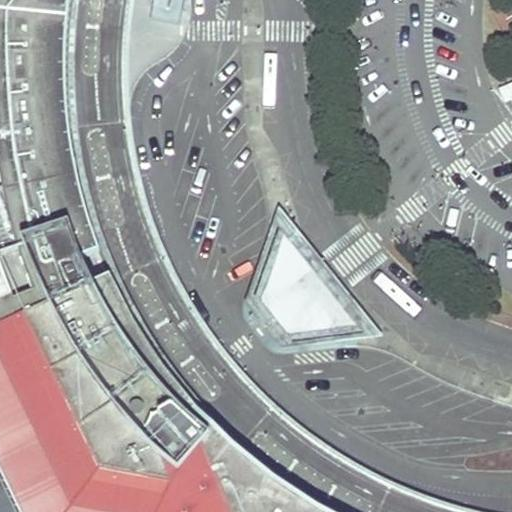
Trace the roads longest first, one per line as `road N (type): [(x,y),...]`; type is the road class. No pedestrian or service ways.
road 1 (unclassified): [(115,0),(114,134),(144,250),(167,298),(213,363),(274,427),(374,501),(409,511)]
road 2 (unclassified): [(78,0),(78,136),(111,273),(183,392),(265,463),(345,511)]
